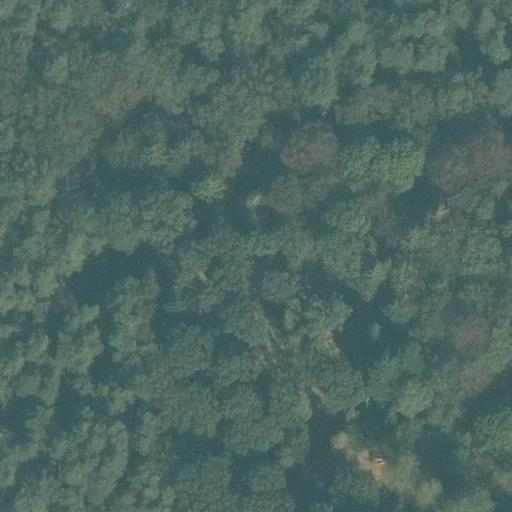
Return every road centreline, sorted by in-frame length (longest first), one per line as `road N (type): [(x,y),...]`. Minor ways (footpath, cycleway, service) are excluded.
road 1 (track): [(0,97),(78,114),(419,133),(511,111)]
road 2 (track): [(78,114),(216,511)]
road 3 (track): [(369,511),(427,489),(511,488)]
